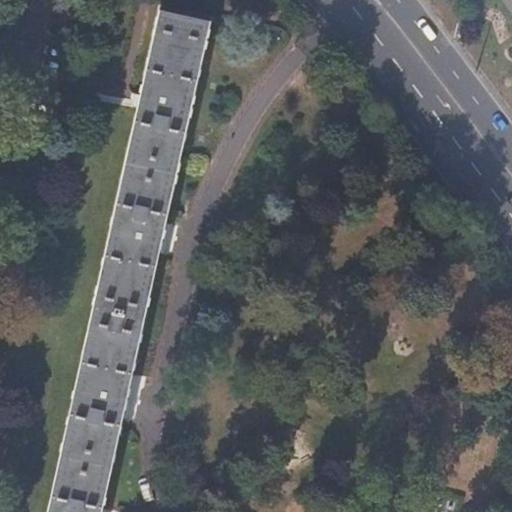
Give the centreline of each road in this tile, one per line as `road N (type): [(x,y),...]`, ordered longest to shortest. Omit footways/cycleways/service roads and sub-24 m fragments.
road 1 (primary): [(323,0),(511,240)]
road 2 (primary): [(361,0),(511,198)]
road 3 (primary): [(511,149),(396,0)]
